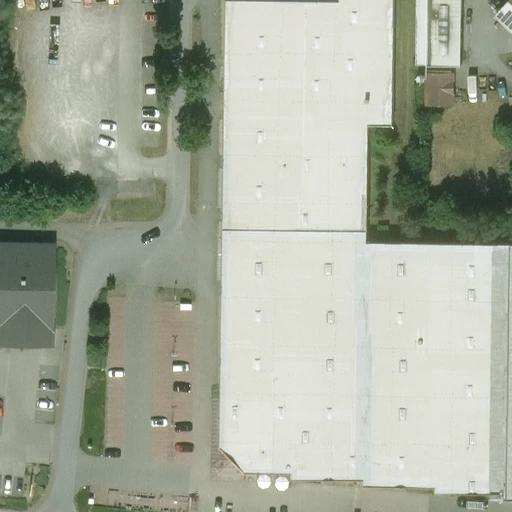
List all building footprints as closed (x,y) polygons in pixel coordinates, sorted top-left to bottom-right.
[(336,0),(336,1),(248,0),(222,0),(218,447),(241,472),(289,472),(289,478),(361,479),(361,485),(433,492),(505,493),(505,499),(508,499),(511,244),(367,242),(369,125),(393,126),(394,0),(336,0)] [(462,0),(428,0),(428,65),(461,66),(462,0)] [(455,72),(425,72),(426,106),(455,106),(455,72)] [(40,213),(30,212),(30,221),(40,221),(40,213)] [(388,227),(378,227),(378,235),(388,236),(388,227)] [(54,244),(0,243),(0,344),(53,345),(53,330),(54,244)]
